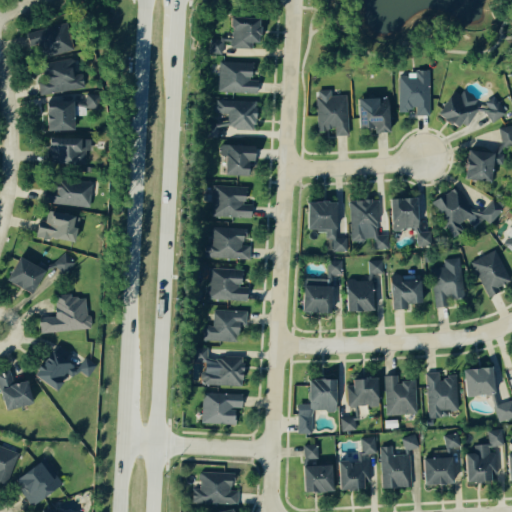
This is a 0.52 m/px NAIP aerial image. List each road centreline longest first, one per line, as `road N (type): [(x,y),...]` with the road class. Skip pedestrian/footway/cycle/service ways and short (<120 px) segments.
road 1 (residential): [(270,511),(289,0)]
road 2 (secondary): [(146,56),(120,511)]
road 3 (secondary): [(153,511),(177,56)]
road 4 (residential): [(275,349),(417,344),(473,337),(511,320)]
road 5 (residential): [(0,222),(9,141),(0,70)]
road 6 (residential): [(272,451),(125,440)]
road 7 (residential): [(422,159),(283,171)]
